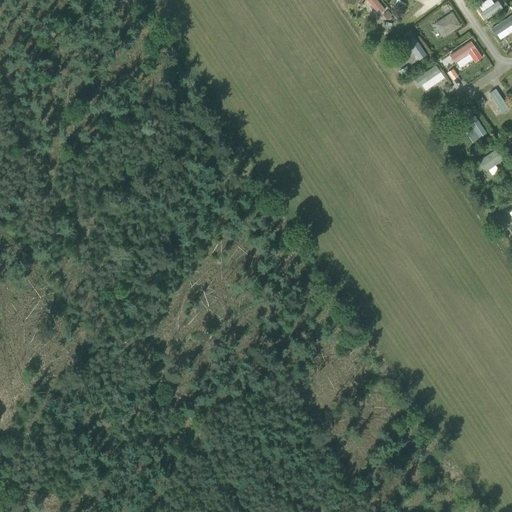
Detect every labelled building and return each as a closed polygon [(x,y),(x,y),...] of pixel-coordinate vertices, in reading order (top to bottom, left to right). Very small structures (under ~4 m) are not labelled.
[(366,0),(380,14),(386,8),(378,0),(366,0)] [(503,9),(499,0),(494,3),(492,0),(486,0),(478,4),(484,18),(503,9)] [(434,22),(442,37),(462,27),(454,12),(434,22)] [(511,13),(492,28),(500,40),(511,31),(511,30),(510,27),(511,25),(511,13)] [(417,60),(426,56),(417,35),(408,40),(417,60)] [(464,58),(468,63),(480,54),(471,40),(450,54),(456,63),(464,58)] [(435,65),(414,80),(419,87),(440,72),(435,65)] [(453,68),(448,72),(453,80),(458,76),(453,68)] [(448,83),(443,86),(446,91),(451,88),(448,83)] [(490,92),(503,113),(510,109),(496,88),(490,92)] [(482,98),(475,102),(479,107),(485,103),(482,98)] [(476,115),(468,120),(479,138),(487,132),(476,115)] [(508,138),(501,142),(505,148),(511,143),(508,138)] [(495,149),(478,161),(485,172),(503,161),(495,149)]
